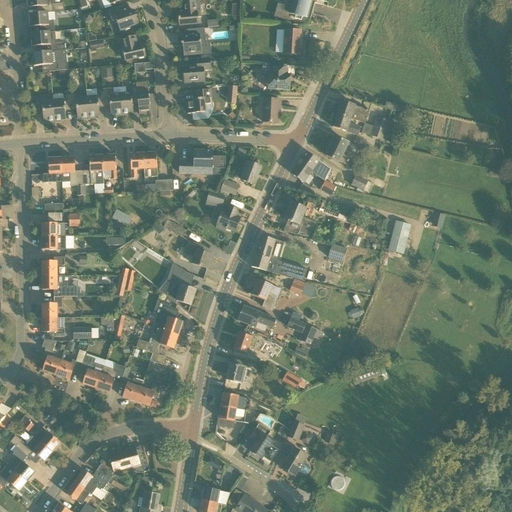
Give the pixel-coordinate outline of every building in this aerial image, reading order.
[(53,12),(52,1),(54,1),(53,0),(27,0),(28,8),(39,7),(39,13),(29,14),(53,12)] [(285,0),(284,5),(286,6),(289,12),(289,14),(295,15),(294,19),(301,20),(302,17),(305,18),(310,0),(285,0)] [(179,26),(198,24),(197,18),(201,17),(200,1),(183,2),(184,13),(178,14),(179,26)] [(130,12),(128,5),(109,11),(112,21),(117,20),(121,32),(130,29),(130,27),(138,24),(134,10),(130,12)] [(48,21),(48,13),(53,12),(29,14),(30,27),(41,26),(41,33),(31,34),(55,32),(54,21),(48,21)] [(206,46),(204,28),(184,30),(185,36),(180,37),(181,44),(183,44),(184,56),(202,54),(201,47),(206,46)] [(302,55),(302,44),(300,43),(301,31),(285,30),(285,31),(277,31),(275,52),(284,53),(283,54),(302,55)] [(57,51),(56,48),(55,40),(50,41),(50,32),(55,32),(31,34),(32,47),(43,46),(43,52),(33,53),(33,54),(57,51)] [(137,46),(135,36),(122,39),(124,49),(122,49),(125,61),(146,56),(143,45),(137,46)] [(91,51),(104,46),(101,38),(88,43),(91,51)] [(59,71),(57,60),(57,51),(33,54),(34,66),(45,65),(45,72),(59,71)] [(185,83),(204,81),(204,71),(211,70),(210,58),(196,59),(197,66),(183,67),(185,83)] [(289,91),(290,79),(287,79),(288,68),(280,68),(281,64),(263,63),(262,77),(269,77),(268,89),(289,91)] [(103,68),(103,77),(112,77),(111,68),(103,68)] [(139,114),(147,114),(146,112),(150,111),(147,83),(136,84),(137,88),(137,92),(138,101),(139,114)] [(236,105),(237,87),(228,86),(227,104),(236,105)] [(120,93),(119,88),(103,89),(103,91),(104,104),(110,104),(111,115),(115,115),(115,117),(122,116),(120,93)] [(137,92),(137,88),(133,88),(126,89),(126,93),(120,93),(122,116),(130,115),(129,114),(133,113),(132,102),(138,101),(137,92)] [(97,96),(86,97),(89,119),(96,119),(96,117),(100,116),(99,105),(104,104),(103,91),(103,89),(102,89),(102,92),(97,92),(97,96)] [(188,114),(205,112),(205,105),(212,105),(210,90),(197,91),(198,99),(186,100),(188,114)] [(63,95),(61,94),(54,95),(52,97),(53,101),(55,123),(63,122),(63,120),(67,119),(66,108),(70,108),(69,95),(63,95)] [(80,94),(69,95),(70,108),(76,107),(77,119),(81,118),(81,120),(89,119),(86,97),(80,98),(80,94)] [(47,101),(46,97),(35,98),(37,111),(42,111),(44,122),(47,122),(48,123),(55,123),(53,101),(47,101)] [(280,106),(280,100),(259,99),(258,122),(278,123),(279,106),(280,106)] [(365,124),(369,110),(341,101),(337,114),(351,119),(365,124)] [(358,136),(361,128),(349,125),(351,119),(337,114),(332,127),(347,132),(358,136)] [(392,132),(395,123),(376,117),(373,127),(386,131),(386,130),(387,130),(392,132)] [(386,131),(373,127),(370,136),(384,140),(387,130),(386,130),(386,131)] [(347,165),(350,157),(343,154),(348,143),(335,137),(326,156),(339,162),(340,162),(347,165)] [(212,175),(212,152),(194,151),(194,161),(180,161),(179,174),(212,175)] [(324,180),(332,170),(307,152),(291,174),(304,183),(312,171),(324,180)] [(145,178),(152,177),(158,177),(156,153),(143,154),(145,178)] [(145,178),(143,154),(130,155),(132,178),(137,178),(136,170),(144,170),(144,178),(145,178)] [(102,156),(103,171),(111,171),(111,179),(116,179),(115,155),(102,156)] [(86,185),(91,185),(104,185),(103,179),(104,178),(103,171),(102,156),(89,157),(90,172),(83,172),(84,196),(86,196),(86,185)] [(43,183),(49,182),(63,182),(61,158),(48,159),(49,174),(43,174),(43,183)] [(75,172),(74,158),(61,158),(63,182),(70,182),(71,187),(77,187),(78,196),(84,196),(83,172),(75,172)] [(254,185),(261,167),(247,162),(240,180),(254,185)] [(368,193),(372,184),(355,176),(351,185),(363,191),(364,191),(368,193)] [(173,180),(155,181),(156,192),(174,191),(173,180)] [(236,196),(239,186),(224,181),(221,190),(236,196)] [(331,195),(336,187),(325,181),(321,190),(331,195)] [(222,204),(225,197),(210,192),(207,200),(222,204)] [(364,231),(366,226),(361,225),(364,217),(323,201),(318,212),(350,225),(348,231),(358,235),(360,229),(364,231)] [(316,223),(303,218),(306,209),(291,203),(285,219),(288,220),(288,221),(289,221),(301,226),(298,234),(297,234),(297,235),(310,238),(316,223)] [(227,206),(225,211),(222,210),(216,225),(235,232),(241,218),(238,217),(240,211),(227,206)] [(128,226),(132,218),(117,211),(113,219),(128,226)] [(80,214),(77,214),(70,214),(70,227),(80,227),(80,214)] [(434,214),(431,228),(441,230),(444,216),(434,214)] [(183,238),(187,231),(168,220),(164,227),(183,238)] [(403,253),(410,225),(395,221),(388,250),(403,253)] [(42,237),(58,237),(66,237),(66,229),(66,224),(42,224),(42,237)] [(314,267),(318,253),(294,246),(261,236),(251,267),(292,279),(293,276),(302,279),(304,269),(307,270),(308,266),(314,267)] [(58,245),(58,237),(42,237),(42,250),(66,250),(66,245),(58,245)] [(207,269),(211,256),(202,252),(204,246),(188,240),(184,253),(194,257),(192,264),(207,269)] [(343,262),(347,249),(331,245),(327,258),(343,262)] [(57,276),(57,265),(64,265),(64,258),(54,258),(54,262),(42,262),(42,276),(57,276)] [(130,292),(135,272),(128,270),(127,277),(124,291),(130,292)] [(69,276),(57,276),(42,276),(42,290),(54,290),(54,297),(62,297),(69,297),(76,297),(76,287),(69,287),(69,276)] [(122,296),(124,291),(127,277),(121,276),(116,296),(122,296)] [(186,287),(189,281),(178,277),(175,285),(174,285),(165,296),(176,304),(177,301),(191,305),(196,290),(186,287)] [(272,311),(278,298),(281,289),(254,278),(251,287),(255,288),(252,295),(264,301),(262,307),(272,311)] [(305,283),(295,278),(289,291),(301,296),(302,292),(305,283)] [(62,308),(62,297),(54,297),(54,304),(42,304),(42,318),(57,318),(57,308),(62,308)] [(176,320),(179,311),(164,306),(161,316),(159,315),(156,317),(155,322),(156,324),(158,325),(157,328),(178,336),(183,323),(176,320)] [(273,328),(276,320),(261,313),(243,306),(238,321),(255,328),(257,323),(273,328)] [(357,308),(350,310),(353,318),(360,315),(359,314),(364,313),(362,308),(357,309),(357,308)] [(120,341),(125,316),(118,315),(113,339),(120,341)] [(57,319),(57,318),(42,318),(42,332),(54,332),(54,337),(64,337),(64,319),(57,319)] [(114,318),(102,318),(101,325),(108,325),(108,331),(114,331),(114,318)] [(303,331),(306,325),(290,319),(287,327),(303,333),(303,331)] [(306,325),(303,331),(315,335),(317,329),(306,325)] [(73,339),(91,339),(91,328),(73,328),(73,339)] [(144,350),(153,353),(159,355),(162,345),(174,349),(178,336),(157,328),(157,329),(152,344),(147,342),(147,343),(139,340),(136,348),(144,350)] [(260,350),(263,341),(257,339),(239,333),(233,349),(247,354),(249,347),(260,350)] [(56,375),(61,361),(51,358),(53,351),(56,341),(44,341),(42,348),(46,349),(42,358),(47,360),(43,371),(56,375)] [(68,343),(65,350),(72,352),(75,345),(68,343)] [(296,347),(294,353),(306,357),(308,352),(296,347)] [(153,353),(150,361),(153,362),(163,365),(165,358),(159,355),(153,353)] [(104,366),(94,363),(95,360),(85,356),(83,364),(80,371),(87,373),(83,384),(96,389),(104,366)] [(80,371),(83,364),(72,360),(71,364),(61,361),(56,375),(69,380),(73,369),(80,371)] [(243,384),(247,368),(230,364),(226,380),(243,384)] [(350,374),(354,386),(381,376),(377,364),(350,374)] [(122,377),(125,369),(115,365),(113,370),(104,366),(96,389),(109,393),(113,382),(120,385),(122,377)] [(300,387),(304,381),(287,371),(282,380),(294,388),(296,385),(300,387)] [(132,380),(122,377),(120,385),(127,387),(123,398),(136,402),(141,388),(143,382),(133,378),(132,380)] [(166,389),(169,382),(156,377),(151,392),(141,388),(136,402),(149,407),(152,401),(153,396),(158,397),(161,387),(166,389)] [(236,409),(238,397),(223,394),(221,407),(236,409)] [(152,401),(149,407),(156,409),(158,403),(152,401)] [(243,419),(244,411),(236,409),(221,407),(218,419),(234,422),(235,417),(243,419)] [(297,441),(304,426),(307,419),(298,415),(294,422),(291,432),(288,437),(297,441)] [(29,422),(24,428),(28,432),(33,426),(29,422)] [(248,439),(254,443),(249,451),(262,459),(263,457),(271,462),(278,451),(271,446),(273,442),(267,438),(271,432),(259,424),(248,439)] [(48,433),(42,428),(38,433),(34,437),(40,442),(52,453),(60,443),(48,433)] [(333,446),(337,436),(328,432),(324,442),(333,446)] [(299,439),(306,443),(310,437),(302,433),(299,439)] [(26,445),(15,436),(10,442),(18,449),(28,457),(32,452),(44,462),(52,453),(40,442),(34,437),(33,437),(26,445)] [(149,471),(143,446),(110,455),(115,472),(132,467),(132,469),(132,470),(135,472),(136,473),(137,473),(138,473),(140,473),(149,471)] [(307,474),(310,470),(308,465),(302,462),(306,456),(294,448),(282,469),(288,472),(287,474),(292,476),(293,475),(294,476),(297,471),(303,475),(307,474)] [(27,482),(35,473),(23,462),(28,457),(18,449),(14,454),(9,459),(13,462),(9,466),(27,482)] [(205,464),(220,474),(224,467),(209,458),(205,464)] [(101,464),(97,471),(110,479),(112,477),(110,469),(101,464)] [(9,466),(7,465),(0,473),(0,484),(4,488),(6,485),(8,488),(11,485),(19,492),(27,482),(9,466)] [(114,482),(110,479),(97,471),(92,477),(83,470),(75,482),(90,493),(92,494),(96,488),(101,492),(108,483),(112,486),(125,492),(123,497),(129,500),(133,492),(114,482)] [(82,505),(90,493),(75,482),(66,494),(82,505)] [(160,511),(161,507),(157,505),(159,495),(149,494),(150,489),(141,487),(139,497),(144,498),(142,508),(141,508),(140,511),(160,511)] [(217,504),(220,491),(204,488),(201,501),(217,504)] [(244,496),(236,491),(228,503),(237,509),(235,511),(236,511),(266,511),(267,511),(255,504),(256,502),(244,495),(244,496)] [(215,511),(217,504),(201,501),(199,511),(215,511)]
